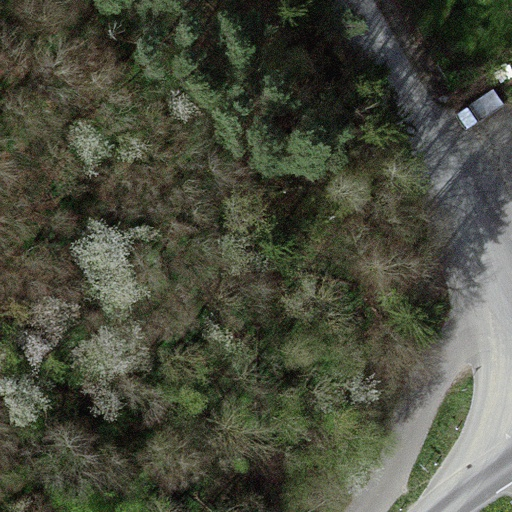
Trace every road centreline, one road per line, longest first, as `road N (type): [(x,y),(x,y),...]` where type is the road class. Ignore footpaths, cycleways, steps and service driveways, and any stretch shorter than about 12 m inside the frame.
road 1 (track): [(511,300),(332,0)]
road 2 (track): [(363,511),(422,417),(488,261)]
